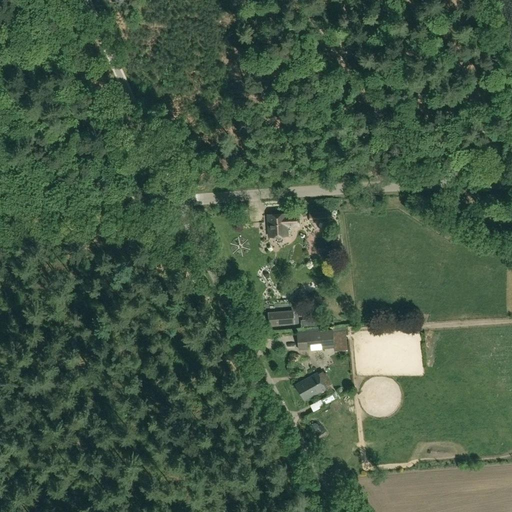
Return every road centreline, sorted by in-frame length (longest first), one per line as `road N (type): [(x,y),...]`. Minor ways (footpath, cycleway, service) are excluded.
road 1 (unclassified): [(339,511),(176,202)]
road 2 (unclassified): [(176,202),(511,183)]
road 3 (track): [(511,217),(462,197),(305,0)]
road 4 (unclassified): [(176,202),(85,0)]
road 5 (unclassified): [(0,211),(176,202)]
